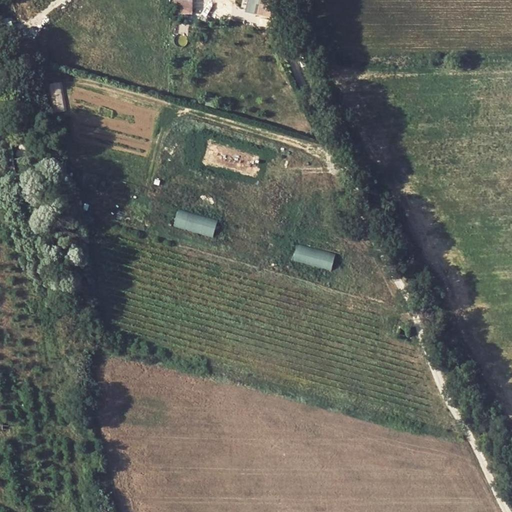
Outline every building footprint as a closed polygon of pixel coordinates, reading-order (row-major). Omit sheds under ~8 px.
[(260,0),(258,9),(269,12),(272,0),(260,0)] [(64,82),(49,82),(49,108),(65,108),(64,82)] [(259,171),(261,157),(208,148),(205,162),(259,171)] [(215,238),(220,222),(181,209),(176,226),(215,238)] [(333,270),(337,253),(309,246),(305,263),(333,270)] [(400,325),(397,333),(406,336),(409,328),(400,325)]
